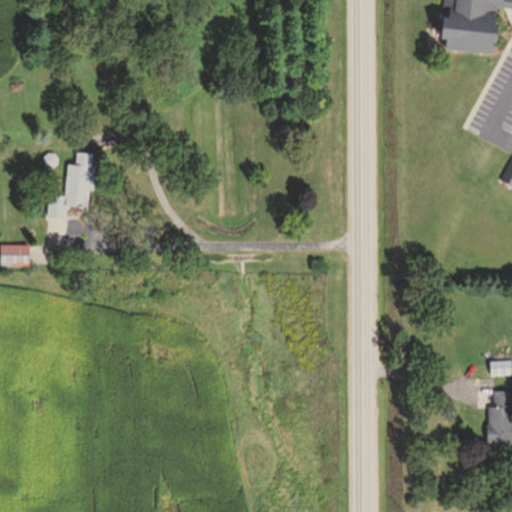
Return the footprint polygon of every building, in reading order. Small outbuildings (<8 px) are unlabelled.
[(433,49),(438,0),(505,0),(505,7),(490,6),(488,20),(496,21),(492,56),(433,49)] [(44,198),(42,221),(60,223),(62,212),(82,214),(84,193),(90,193),(92,172),(87,171),(89,157),(70,155),(69,168),(63,168),(59,200),(44,198)] [(511,158),(511,187),(498,179),(511,158)] [(0,248),(24,248),(24,270),(0,270),(0,248)] [(485,377),(505,377),(505,364),(485,364),(485,377)] [(480,444),(511,444),(511,393),(481,393),(480,444)]
